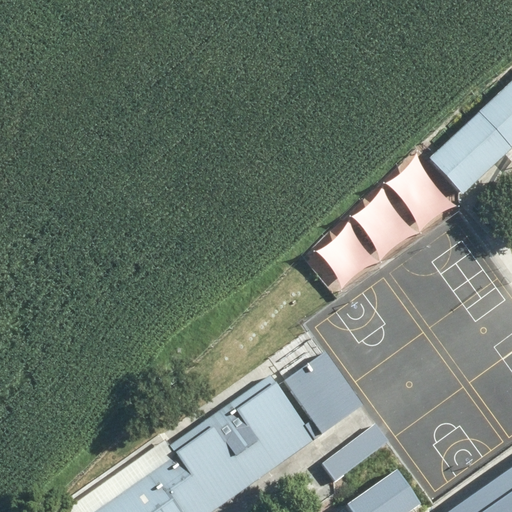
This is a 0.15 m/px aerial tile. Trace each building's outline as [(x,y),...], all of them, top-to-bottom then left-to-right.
[(511,74),(414,160),(447,198),(511,141),(511,74)] [(352,403),(314,354),(281,379),(318,429),(352,403)] [(201,511),(309,439),(266,377),(161,448),(172,464),(101,511),(201,511)] [(388,445),(375,427),(324,465),(337,483),(388,445)] [(511,511),(511,456),(429,511),(511,511)] [(393,475),(339,511),(405,511),(415,505),(393,475)]
